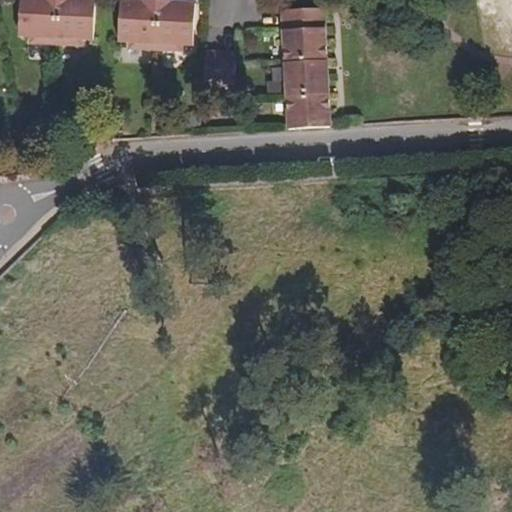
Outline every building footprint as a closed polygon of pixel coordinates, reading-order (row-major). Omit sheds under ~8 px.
[(30,44),(57,45),(59,0),(21,0),(19,36),(30,37),(30,44)] [(59,0),(57,45),(83,46),(83,40),(94,40),(96,0),(59,0)] [(130,49),(157,50),(159,2),(159,0),(142,0),(142,1),(125,0),(121,0),(119,42),(130,42),(130,49)] [(159,2),(157,50),(182,51),(183,45),(194,46),(196,4),(159,2)] [(328,62),(325,9),(283,11),(286,64),(328,62)] [(222,53),(206,52),(205,87),(220,88),(222,53)] [(237,67),(238,54),(222,53),(220,88),(236,89),(237,67)] [(330,94),(328,62),(286,64),(288,97),(330,94)] [(330,94),(288,97),(290,131),(332,128),(330,94)]
